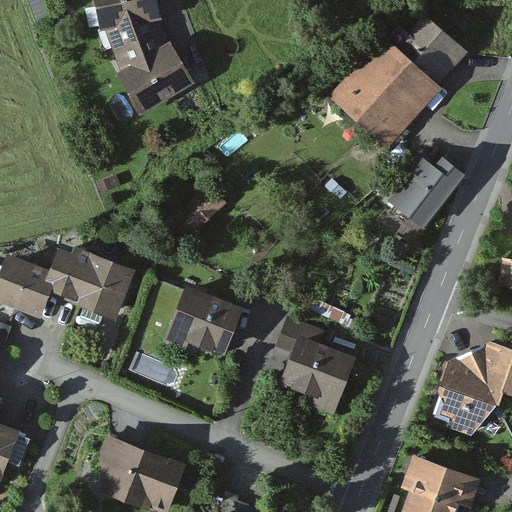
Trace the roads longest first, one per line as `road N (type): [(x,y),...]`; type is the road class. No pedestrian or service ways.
road 1 (residential): [(357,503),(78,384)]
road 2 (tertiary): [(357,503),(436,302)]
road 3 (tertiary): [(436,302),(511,105)]
road 4 (residential): [(28,511),(78,384)]
